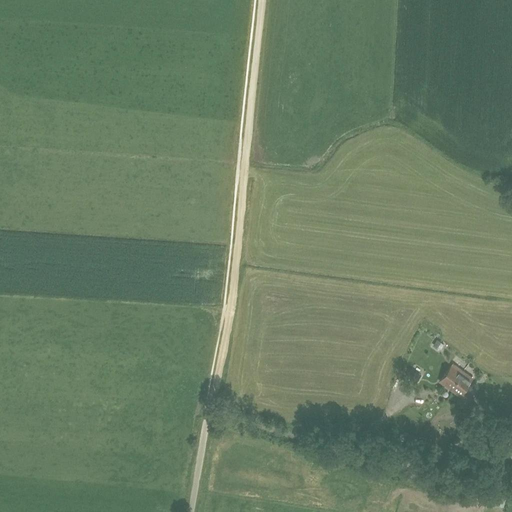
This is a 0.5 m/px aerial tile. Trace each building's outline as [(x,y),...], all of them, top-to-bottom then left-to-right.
[(439,351),(443,345),(437,340),(433,346),(439,351)] [(459,377),(463,372),(453,364),(439,381),(452,390),(456,385),(453,383),(458,376),(459,377)] [(471,395),(464,389),(472,378),(463,372),(459,377),(458,376),(453,383),(456,385),(452,390),(466,401),(471,395)] [(511,441),(511,433),(509,428),(495,435),(501,447),(511,441)] [(460,468),(484,468),(484,453),(460,453),(460,468)]
